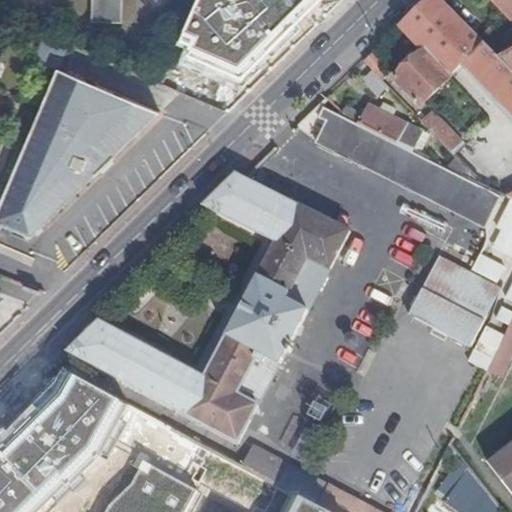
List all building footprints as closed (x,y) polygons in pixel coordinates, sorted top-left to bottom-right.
[(94,0),(94,23),(124,24),(124,0),(94,0)] [(198,0),(181,41),(245,74),(323,0),(198,0)] [(511,197),(511,198),(511,70),(501,59),(481,38),(443,0),(430,0),(424,7),(402,28),(426,53),(452,79),(466,65),(511,111),(511,197)] [(511,0),(494,0),(511,18),(511,0)] [(511,48),(491,28),(481,38),(501,59),(511,52),(511,48)] [(65,73),(76,47),(48,35),(36,61),(60,71),(65,73)] [(511,52),(501,59),(511,70),(511,52)] [(377,53),(367,63),(376,71),(385,81),(395,72),(377,53)] [(424,106),(452,79),(426,53),(398,79),(424,106)] [(160,114),(65,73),(60,71),(12,180),(0,206),(0,230),(11,236),(14,230),(32,238),(71,200),(97,174),(98,175),(117,158),(115,157),(160,114)] [(385,81),(376,71),(366,81),(381,96),(391,87),(385,81)] [(349,106),(344,113),(348,117),(350,118),(407,147),(413,136),(413,127),(395,117),(384,112),(371,105),(365,115),(349,106)] [(387,107),(384,112),(395,117),(398,112),(387,107)] [(505,196),(326,108),(321,118),(329,122),(318,143),(488,227),(505,196)] [(434,116),(426,123),(457,155),(467,145),(442,119),(438,117),(434,116)] [(413,136),(407,147),(416,151),(425,133),(413,127),(413,136)] [(451,169),(489,187),(461,159),(451,169)] [(352,231),(248,179),(239,175),(226,187),(207,207),(278,242),(209,378),(94,318),(91,320),(94,331),(70,354),(241,444),(257,413),(281,368),(352,231)] [(499,222),(510,227),(492,262),(511,271),(511,207),(507,205),(499,222)] [(429,281),(411,315),(473,346),(489,316),(490,304),(489,295),(486,286),(481,277),(475,272),(463,267),(453,267),(445,270),(438,273),(429,281)] [(149,278),(142,270),(101,311),(108,318),(149,278)] [(511,300),(511,285),(506,282),(499,294),(511,300)] [(0,511),(49,511),(105,460),(130,407),(66,372),(58,388),(0,441),(0,511)] [(381,511),(255,446),(244,467),(293,493),(328,511),(381,511)] [(511,489),(511,450),(493,465),(511,489)] [(187,511),(198,493),(143,462),(137,483),(111,504),(107,511),(187,511)] [(502,511),(504,510),(471,468),(446,503),(459,511),(502,511)] [(328,511),(293,493),(283,511),(328,511)]
